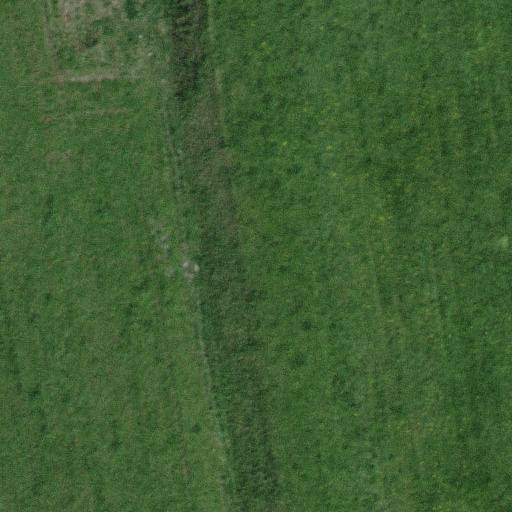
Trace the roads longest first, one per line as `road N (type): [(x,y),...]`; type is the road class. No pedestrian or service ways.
road 1 (motorway): [(338,0),(419,511)]
road 2 (motorway): [(511,269),(469,0)]
